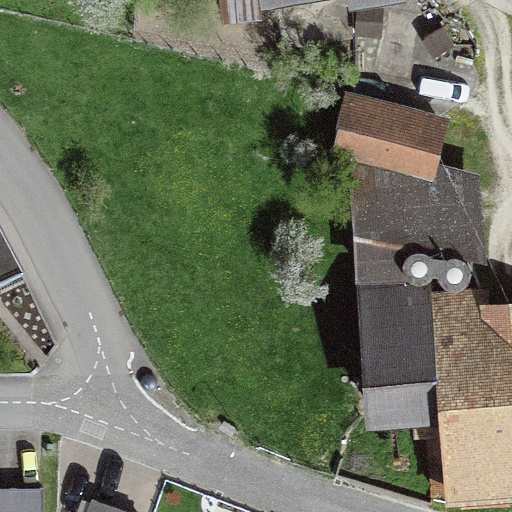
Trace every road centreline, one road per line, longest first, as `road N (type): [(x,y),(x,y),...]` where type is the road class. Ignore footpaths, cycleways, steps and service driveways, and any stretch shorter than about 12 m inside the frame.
road 1 (residential): [(120,400),(49,225),(0,151)]
road 2 (residential): [(120,400),(160,442),(349,511)]
road 3 (residential): [(0,402),(120,400)]
